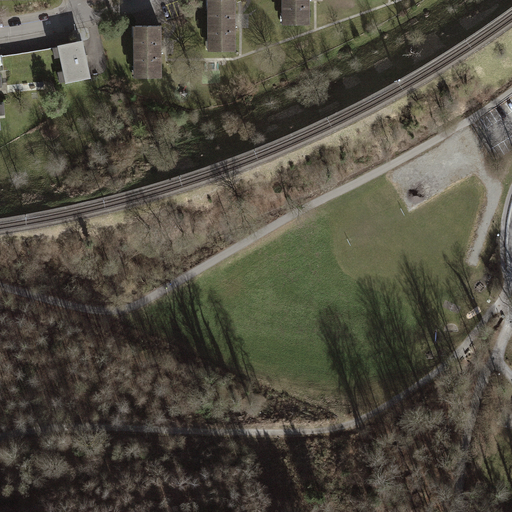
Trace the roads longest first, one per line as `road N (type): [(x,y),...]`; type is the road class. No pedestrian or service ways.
road 1 (track): [(0,437),(65,427),(345,426),(462,350),(508,289)]
road 2 (track): [(459,511),(462,452),(511,284)]
